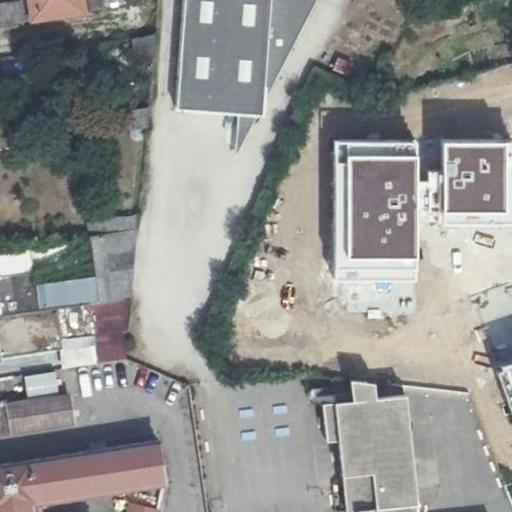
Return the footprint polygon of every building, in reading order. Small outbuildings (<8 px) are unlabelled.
[(13,3),(16,23),(104,8),(102,0),(31,0),(28,0),(13,3)] [(241,133),(256,134),(261,124),(265,124),(265,115),(321,0),(187,0),(178,118),(242,122),(241,133)] [(16,23),(13,3),(0,4),(0,29),(17,27),(16,23)] [(154,38),(128,42),(127,67),(152,68),(154,38)] [(0,111),(0,151),(34,147),(28,107),(0,111)] [(147,131),(148,112),(116,116),(119,135),(147,131)] [(239,170),(256,134),(241,133),(239,170)] [(88,240),(105,238),(138,233),(139,217),(101,220),(86,222),(88,240)] [(138,233),(105,238),(88,240),(98,305),(132,301),(138,233)] [(0,319),(39,314),(34,273),(0,277),(0,319)] [(95,339),(96,353),(128,349),(132,303),(91,309),(91,306),(58,312),(60,343),(95,339)] [(0,361),(61,352),(60,343),(58,312),(39,314),(0,319),(0,361)] [(127,363),(128,349),(96,353),(98,367),(127,363)] [(511,416),(511,368),(497,374),(511,416)] [(26,396),(57,393),(55,374),(24,376),(26,396)] [(369,511),(383,511),(414,510),(413,506),(417,505),(402,392),(338,386),(340,401),(326,403),(329,442),(340,441),(345,511),(346,511),(369,509),(369,511)] [(7,407),(8,415),(11,434),(72,425),(68,398),(7,407)] [(34,511),(34,505),(161,486),(155,445),(0,468),(0,511),(34,511)]
